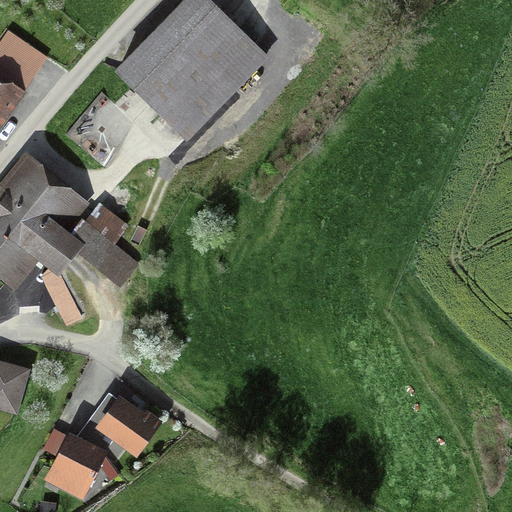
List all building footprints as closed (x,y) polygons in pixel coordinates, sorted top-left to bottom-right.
[(265,57),(206,0),(198,0),(124,76),(178,130),(211,97),(219,105),(265,57)] [(0,118),(34,70),(1,47),(0,48),(0,118)] [(59,268),(75,248),(120,285),(134,267),(109,247),(124,227),(100,208),(73,243),(50,225),(75,194),(34,161),(0,203),(0,263),(12,273),(33,248),(59,268)] [(0,389),(18,395),(25,371),(0,364),(0,389)] [(156,426),(117,398),(98,424),(136,452),(156,426)] [(70,435),(48,478),(82,495),(104,453),(70,435)]
